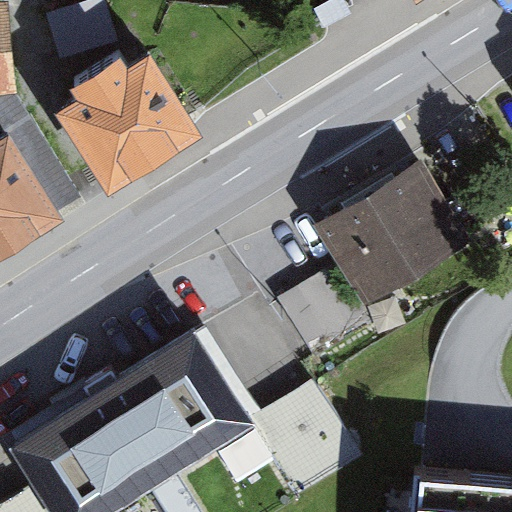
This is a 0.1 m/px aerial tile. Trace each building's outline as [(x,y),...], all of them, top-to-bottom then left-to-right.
[(4,0),(0,0),(0,79),(11,79),(4,0)] [(195,115),(149,40),(63,94),(109,169),(195,115)] [(0,128),(0,234),(56,201),(9,123),(0,128)] [(471,224),(424,150),(318,218),(340,253),(275,294),(317,359),(378,320),(361,294),(471,224)] [(99,511),(255,415),(195,319),(12,433),(62,511),(99,511)] [(511,511),(511,470),(418,462),(413,511),(511,511)] [(165,484),(176,511),(214,511),(198,471),(165,484)]
